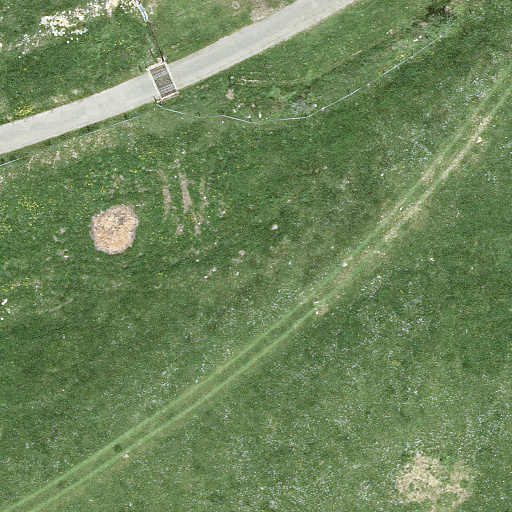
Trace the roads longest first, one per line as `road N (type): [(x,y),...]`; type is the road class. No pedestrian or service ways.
road 1 (unknown): [(511,40),(412,223),(36,511)]
road 2 (unclassified): [(0,139),(163,81),(324,0)]
